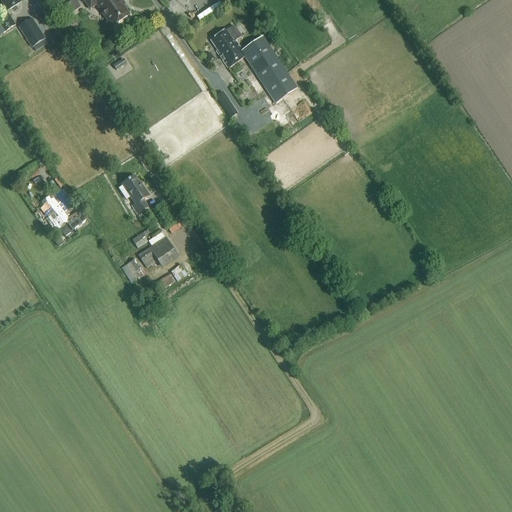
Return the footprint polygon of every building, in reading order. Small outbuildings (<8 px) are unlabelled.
[(19,0),(0,0),(7,12),(21,3),(19,0)] [(66,18),(80,8),(74,0),(62,0),(56,4),(66,18)] [(128,18),(128,13),(124,7),(126,5),(122,0),(85,0),(84,1),(90,10),(96,6),(110,26),(114,27),(128,18)] [(15,26),(7,14),(0,18),(0,25),(4,32),(15,26)] [(45,40),(32,20),(18,28),(31,49),(45,40)] [(229,31),(228,29),(211,41),(217,51),(216,51),(228,69),(245,57),(276,103),(296,90),(262,38),(242,51),(236,42),(242,38),(235,27),(229,31)] [(210,63),(214,59),(210,53),(205,57),(210,63)] [(238,114),(223,92),(217,97),(231,119),(238,114)] [(135,177),(122,185),(135,205),(132,207),(137,215),(147,208),(143,201),(149,196),(143,187),(142,188),(135,177)] [(46,217),(47,216),(58,231),(60,230),(65,237),(86,221),(79,212),(69,219),(54,200),(51,202),(49,198),(42,203),(45,207),(41,210),(46,217)] [(150,232),(148,229),(133,239),(138,248),(147,241),(144,237),(150,232)] [(162,233),(149,242),(152,247),(138,257),(146,269),(157,262),(161,268),(178,257),(162,233)] [(132,282),(145,274),(135,260),(123,268),(132,282)] [(177,282),(187,276),(181,266),(171,273),(177,282)] [(161,291),(175,282),(170,274),(156,283),(161,291)]
